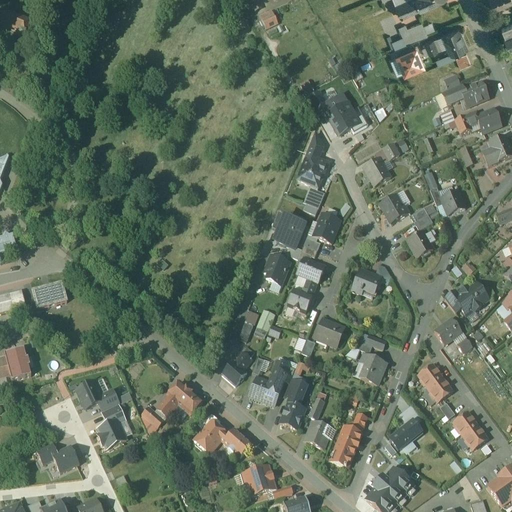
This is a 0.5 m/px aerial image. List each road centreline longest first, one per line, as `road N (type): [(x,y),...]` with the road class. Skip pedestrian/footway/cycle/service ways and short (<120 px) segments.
road 1 (residential): [(347,509),(137,325)]
road 2 (residential): [(420,323),(347,509)]
road 3 (residential): [(420,323),(505,443),(478,472)]
road 4 (residential): [(511,178),(446,257),(425,312)]
